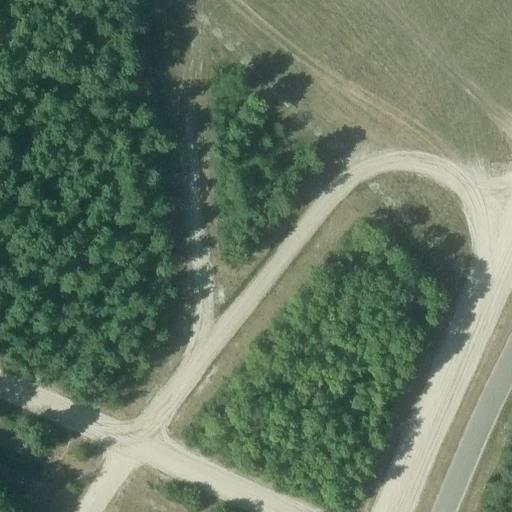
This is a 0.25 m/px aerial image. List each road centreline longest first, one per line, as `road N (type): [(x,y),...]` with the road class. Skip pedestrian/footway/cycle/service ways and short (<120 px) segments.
road 1 (track): [(275,511),(128,445),(352,173),(406,158),(511,200)]
road 2 (track): [(390,511),(511,226)]
road 3 (unknown): [(205,350),(179,86)]
road 4 (track): [(0,388),(128,445),(86,511)]
